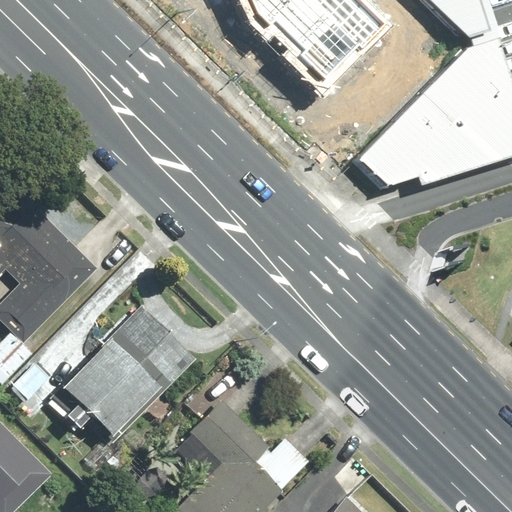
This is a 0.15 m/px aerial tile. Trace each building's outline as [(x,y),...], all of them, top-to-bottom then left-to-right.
[(385,25),(358,0),(249,0),(257,16),(327,84),(385,25)] [(428,0),(475,43),(354,160),(384,188),(419,177),(420,181),(421,185),(511,157),(511,71),(489,0),(428,0)] [(25,195),(0,219),(0,312),(26,338),(98,266),(25,195)] [(149,289),(59,380),(116,435),(206,344),(149,289)] [(10,334),(0,343),(0,384),(2,386),(32,355),(10,334)] [(170,511),(263,511),(315,460),(286,432),(275,443),(222,392),(171,444),(205,477),(170,511)] [(0,414),(0,511),(21,511),(60,474),(0,414)] [(114,455),(101,442),(82,460),(95,473),(114,455)] [(175,484),(152,461),(129,483),(152,506),(175,484)] [(362,511),(343,492),(323,511),(362,511)]
